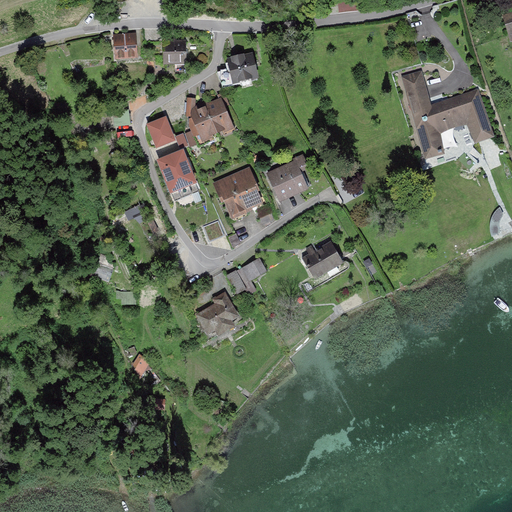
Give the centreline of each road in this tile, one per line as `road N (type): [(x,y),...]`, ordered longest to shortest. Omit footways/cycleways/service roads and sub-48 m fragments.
road 1 (residential): [(226,24),(227,59),(161,103),(139,128),(160,210),(221,263),(330,196)]
road 2 (residential): [(226,24),(112,23),(0,56)]
road 3 (residential): [(432,0),(290,27),(226,24)]
